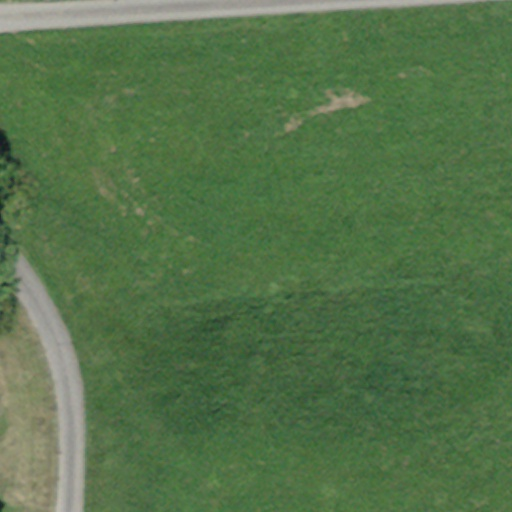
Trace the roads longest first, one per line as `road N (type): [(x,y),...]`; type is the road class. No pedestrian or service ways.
road 1 (unclassified): [(0,20),(335,0)]
road 2 (track): [(66,511),(74,437),(65,358),(36,301),(0,259)]
